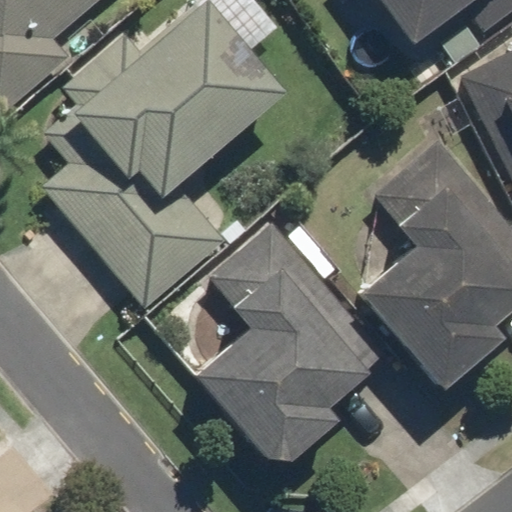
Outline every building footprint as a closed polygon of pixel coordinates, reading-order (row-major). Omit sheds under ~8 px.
[(0,0),(0,115),(60,63),(45,45),(96,0),(0,0)] [(29,189),(132,314),(216,246),(167,186),(267,105),(234,64),(270,35),(241,0),(175,0),(174,1),(183,13),(129,57),(114,40),(50,92),(64,109),(30,137),(55,168),(29,189)] [(511,9),(511,0),(346,0),(389,59),(422,36),(440,61),(511,9)] [(511,51),(448,83),(511,211),(511,51)] [(511,307),(511,240),(428,143),(359,203),(384,232),(375,239),(390,256),(334,304),(421,405),(491,346),(480,334),(511,307)] [(374,362),(262,226),(196,280),(223,312),(209,323),(224,340),(169,385),(253,486),(319,431),(307,417),(374,362)]
